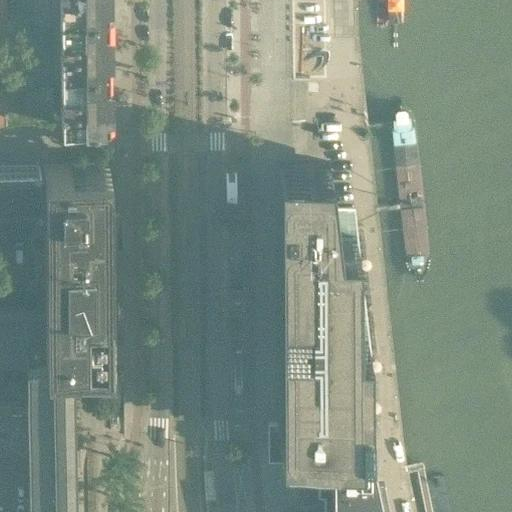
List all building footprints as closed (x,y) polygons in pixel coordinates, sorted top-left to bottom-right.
[(216,209),(214,0),(156,0),(158,209),(154,250),(155,345),(156,371),(158,397),(158,410),(159,423),(162,449),(163,462),(164,472),(166,486),(167,496),(169,510),(169,511),(236,511),(235,502),(232,472),(228,440),(227,428),(226,408),(224,385),(224,368),(223,357),(223,334),(234,334),(234,353),(241,353),(240,293),(231,293),(231,302),(222,302),(222,249),(216,209)] [(106,6),(59,6),(34,6),(34,60),(58,61),(107,61),(107,56),(109,56),(109,37),(101,38),(101,28),(109,28),(109,10),(107,10),(106,6)] [(107,61),(58,61),(34,60),(34,80),(51,79),(52,116),(59,115),(107,116),(107,111),(110,111),(110,92),(101,92),(101,83),(110,83),(110,65),(107,65),(107,61)] [(34,80),(23,80),(15,80),(5,80),(5,116),(14,116),(23,116),(52,116),(51,79),(34,80)] [(276,228),(270,246),(274,249),(270,262),(274,265),(270,279),(274,282),(270,296),(274,298),(270,312),(274,315),(270,329),(274,332),(270,346),(274,348),(270,362),(274,365),(269,379),(274,382),(269,395),(277,400),(277,415),(277,436),(313,435),(313,457),(317,457),(317,493),(323,493),(323,507),(334,507),(333,511),(389,511),(383,478),(377,478),(371,450),(368,435),(367,430),(366,430),(366,354),(366,333),(355,333),(355,232),(336,232),(328,161),(327,156),(275,156),(275,162),(276,228)] [(109,361),(108,161),(23,162),(23,202),(24,305),(4,305),(0,305),(0,354),(24,354),(69,353),(69,362),(109,361)] [(23,202),(23,162),(9,162),(0,161),(0,201),(11,202),(23,202)] [(24,356),(25,357),(26,404),(0,402),(0,511),(71,511),(69,362),(69,353),(24,354),(24,356)] [(277,436),(277,415),(263,415),(264,457),(313,457),(313,435),(277,436)]
